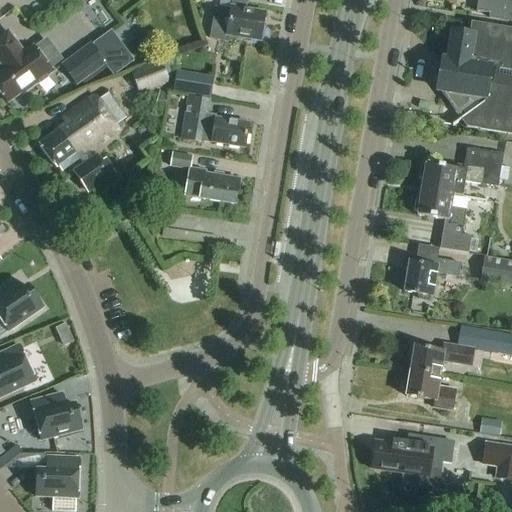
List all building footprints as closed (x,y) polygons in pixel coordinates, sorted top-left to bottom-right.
[(511,0),(477,0),(475,13),(488,15),(487,20),(501,22),(502,18),(511,19),(511,0)] [(215,10),(212,28),(210,37),(226,40),(226,38),(260,44),(260,40),(263,38),(264,33),(262,29),(264,15),(245,12),(246,4),(235,2),(232,2),(230,13),(215,10)] [(511,31),(470,25),(468,38),(452,35),(447,63),(442,62),(440,72),(436,71),(436,72),(435,73),(434,75),(434,76),(434,77),(434,79),(434,81),(434,82),(438,83),(437,92),(441,93),(441,95),(445,100),(452,101),(464,118),(451,127),(452,128),(460,122),(466,129),(511,136),(511,31)] [(23,96),(52,75),(33,48),(23,55),(7,34),(0,39),(0,65),(3,70),(0,72),(0,94),(8,105),(22,94),(23,96)] [(76,87),(105,65),(91,46),(62,67),(76,87)] [(170,84),(161,63),(131,75),(139,96),(170,84)] [(210,98),(212,82),(176,76),(174,92),(210,98)] [(159,93),(150,124),(159,126),(168,95),(159,93)] [(119,132),(115,126),(97,102),(95,99),(92,98),(64,118),(68,124),(38,146),(56,170),(58,168),(61,173),(79,160),(84,166),(73,174),(88,194),(116,173),(105,159),(101,162),(97,156),(93,159),(87,150),(95,144),(98,147),(119,132)] [(202,144),(244,150),(248,126),(215,120),(215,122),(206,120),(209,103),(188,100),(185,116),(190,116),(186,143),(202,145),(202,144)] [(498,189),(502,165),(503,156),(467,150),(463,172),(425,166),(425,169),(421,169),(418,179),(423,181),(421,192),(452,197),(461,199),(464,184),(498,189)] [(235,207),(239,183),(202,177),(203,173),(191,171),(193,158),(171,155),(169,168),(189,172),(185,199),(235,207)] [(452,197),(421,192),(419,201),(415,203),(413,212),(417,214),(416,217),(443,222),(439,250),(468,255),(470,238),(461,237),(466,211),(450,209),(452,197)] [(511,263),(485,259),(480,283),(511,288),(511,263)] [(457,279),(460,265),(437,261),(435,268),(408,264),(403,294),(417,296),(418,301),(429,303),(431,298),(432,299),(436,275),(457,279)] [(11,283),(0,291),(0,319),(11,334),(43,310),(26,288),(19,293),(11,283)] [(66,325),(56,330),(59,335),(68,331),(66,325)] [(511,337),(460,328),(457,347),(509,356),(509,361),(511,362),(511,337)] [(411,360),(410,372),(439,376),(441,364),(469,368),(471,351),(443,347),(442,353),(413,348),(413,352),(409,351),(408,359),(411,360)] [(0,402),(27,380),(0,348),(0,402)] [(439,376),(410,372),(407,386),(404,386),(403,394),(406,395),(405,398),(434,403),(433,410),(451,413),(454,392),(437,389),(439,376)] [(54,395),(49,385),(22,399),(42,438),(82,417),(67,388),(54,395)] [(499,438),(501,425),(481,422),(479,435),(499,438)] [(375,444),(371,471),(403,475),(401,490),(427,493),(434,441),(408,438),(408,444),(392,441),(391,446),(375,444)] [(511,447),(485,443),(482,464),(497,466),(495,478),(511,480),(511,447)] [(17,448),(0,461),(0,473),(23,455),(17,448)] [(38,472),(37,499),(78,501),(80,460),(52,459),(51,473),(38,472)]
